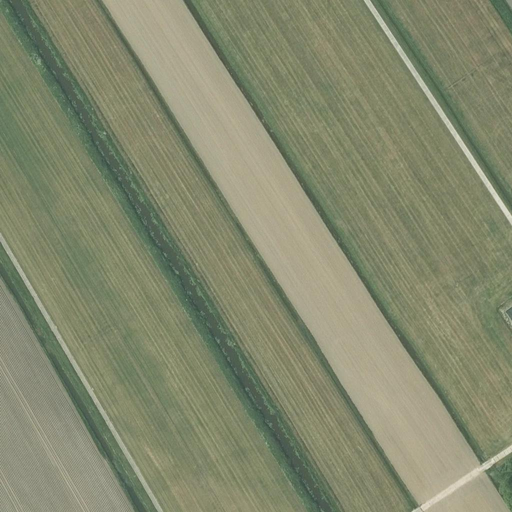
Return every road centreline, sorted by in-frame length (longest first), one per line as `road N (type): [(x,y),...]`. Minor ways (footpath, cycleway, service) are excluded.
road 1 (track): [(160,511),(0,236)]
road 2 (track): [(511,219),(367,0)]
